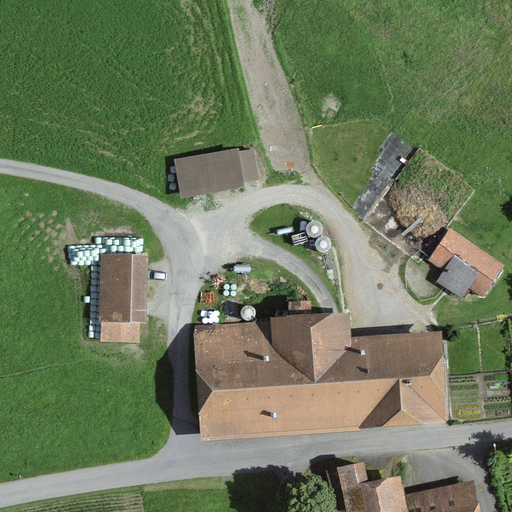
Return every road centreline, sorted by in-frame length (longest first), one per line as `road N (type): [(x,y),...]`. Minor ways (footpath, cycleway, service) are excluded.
road 1 (unclassified): [(0,161),(144,195),(177,228),(185,285),(177,459)]
road 2 (unclassified): [(511,425),(282,449)]
road 3 (unclassified): [(177,459),(89,463),(0,484)]
